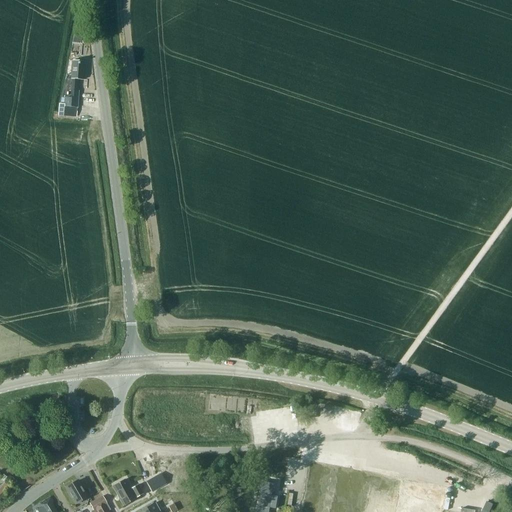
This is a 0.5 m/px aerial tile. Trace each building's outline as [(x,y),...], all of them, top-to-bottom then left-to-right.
[(66,79),(62,98),(65,99),(64,105),(63,115),(77,116),(78,106),(79,92),(77,92),(78,80),(83,80),(84,62),(73,61),(71,80),(66,79)] [(445,511),(450,483),(311,462),(303,511),(379,511),(381,507),(400,510),(399,511),(445,511)] [(167,485),(160,474),(146,482),(152,493),(167,485)] [(138,485),(130,490),(125,480),(113,487),(123,506),(135,499),(143,494),(138,485)] [(77,481),(66,488),(76,504),(87,498),(77,481)] [(276,509),(278,497),(272,496),(274,484),(262,482),(257,511),(269,511),(270,508),(276,509)] [(53,502),(50,497),(40,504),(42,507),(37,510),(38,511),(56,511),(51,503),(53,502)] [(103,497),(89,504),(93,511),(91,511),(108,511),(110,510),(107,504),(103,497)] [(159,511),(155,503),(139,511),(159,511)]
